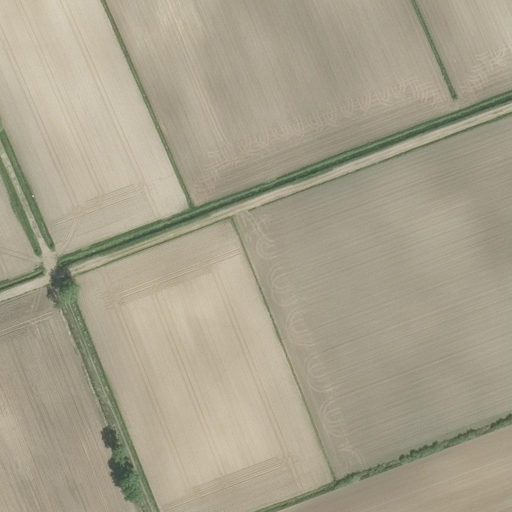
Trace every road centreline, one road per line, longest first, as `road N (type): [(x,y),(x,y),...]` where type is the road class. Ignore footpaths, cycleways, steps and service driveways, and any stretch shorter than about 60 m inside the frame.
road 1 (track): [(54,279),(511,108)]
road 2 (track): [(54,279),(147,511)]
road 3 (track): [(54,279),(0,147)]
